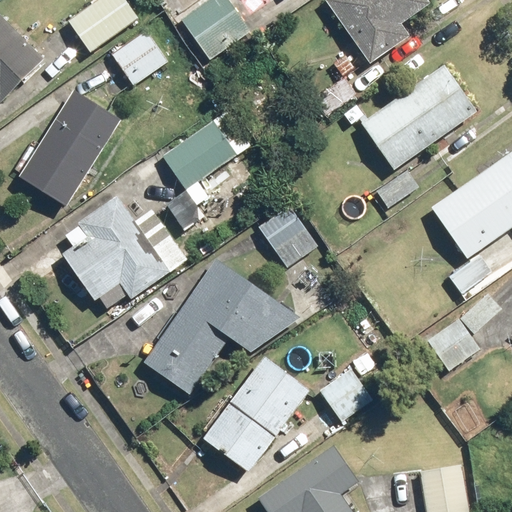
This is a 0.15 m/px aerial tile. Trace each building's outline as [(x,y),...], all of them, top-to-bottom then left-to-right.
[(121,0),(108,0),(78,20),(98,50),(138,24),(121,0)] [(213,0),(187,19),(215,57),(247,34),(222,0),(213,0)] [(421,0),(339,0),(368,43),(424,5),(421,0)] [(0,103),(46,56),(0,11),(0,103)] [(115,54),(137,85),(169,61),(146,31),(115,54)] [(349,51),(334,62),(346,79),(315,101),(329,120),(361,97),(357,91),(377,76),(369,65),(363,70),(349,51)] [(368,121),(397,166),(471,120),(442,75),(368,121)] [(76,95),(22,175),(65,204),(119,124),(76,95)] [(213,129),(170,160),(187,184),(231,154),(213,129)] [(511,158),(438,209),(469,255),(511,225),(511,158)] [(408,170),(377,191),(390,211),(421,190),(408,170)] [(168,275),(119,203),(69,237),(118,309),(168,275)] [(293,213),(267,229),(287,262),(313,245),(293,213)] [(482,256),(452,277),(463,293),(493,273),(482,256)] [(229,336),(253,352),(302,319),(291,303),(278,312),(282,305),(216,260),(145,363),(189,394),(229,336)] [(369,315),(351,329),(367,351),(385,337),(369,315)] [(446,372),(479,348),(462,324),(429,348),(446,372)] [(209,441),(254,471),(308,392),(264,362),(209,441)] [(353,371),(323,391),(344,422),(374,402),(353,371)] [(506,443),(502,446),(511,462),(511,417),(496,427),(506,443)] [(336,448),(263,500),(271,511),(355,511),(345,498),(363,485),(336,448)] [(466,511),(459,468),(426,474),(431,511),(466,511)]
